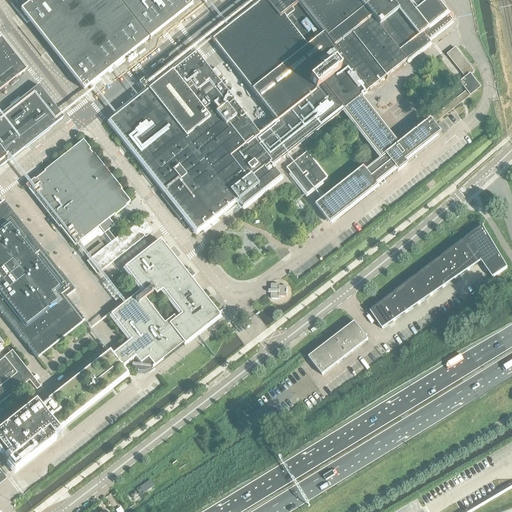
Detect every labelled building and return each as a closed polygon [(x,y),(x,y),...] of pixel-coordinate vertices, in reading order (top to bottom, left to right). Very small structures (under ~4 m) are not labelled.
[(33,0),(32,1),(30,0),(17,0),(12,5),(26,23),(29,21),(84,90),(123,59),(124,61),(136,52),(134,50),(191,5),(188,0),(33,0)] [(209,37),(276,121),(296,147),(343,111),(380,158),(397,144),(360,97),(405,61),(406,62),(429,44),(427,41),(452,21),(435,0),(263,0),(261,2),(255,0),(209,37)] [(0,89),(25,70),(1,39),(0,39),(0,89)] [(466,91),(430,120),(433,124),(479,87),(469,75),(473,72),(454,48),(447,54),(465,78),(459,83),(466,91)] [(195,53),(149,90),(213,171),(259,135),(232,101),(232,100),(195,53)] [(0,115),(0,167),(63,118),(38,86),(0,115)] [(213,171),(149,90),(108,122),(165,192),(160,196),(179,220),(184,217),(196,232),(236,200),(213,171)] [(428,120),(397,144),(380,158),(364,171),(362,168),(314,205),(328,222),(395,168),(397,171),(406,164),(405,164),(438,138),(436,136),(439,134),(435,129),(437,128),(433,124),(430,120),(430,119),(429,120),(428,120)] [(276,121),(259,135),(213,171),(236,200),(242,208),(281,178),(272,167),(296,147),(276,121)] [(99,227),(111,243),(115,240),(108,231),(114,226),(108,219),(129,203),(82,143),(27,186),(74,246),(99,227)] [(294,171),(310,191),(326,178),(306,152),(295,161),(292,159),(288,162),(290,165),(286,168),(290,174),(294,171)] [(286,204),(302,222),(311,214),(303,204),(305,203),(301,198),(299,200),(290,190),(280,199),(281,200),(278,202),(282,207),(286,204)] [(0,207),(0,311),(36,358),(84,320),(65,297),(74,290),(60,272),(59,272),(5,203),(0,207)] [(142,219),(115,240),(111,243),(88,261),(97,274),(144,237),(145,238),(152,232),(142,219)] [(370,312),(382,330),(481,262),(492,278),(507,268),(482,226),(370,312)] [(130,340),(112,355),(122,368),(135,358),(140,364),(141,364),(141,365),(132,364),(131,366),(133,368),(134,369),(136,370),(138,371),(140,371),(142,372),(145,371),(148,370),(150,369),(150,366),(153,367),(152,367),(152,368),(183,343),(184,344),(219,317),(190,279),(194,275),(189,269),(184,272),(160,241),(124,269),(141,291),(110,315),(130,340)] [(287,297),(287,287),(279,287),(279,285),(271,285),(271,291),(269,291),(269,293),(271,293),(271,299),(279,299),(279,297),(287,297)] [(309,359),(323,376),(369,340),(355,323),(309,359)] [(0,403),(29,380),(33,377),(12,351),(0,360),(0,403)] [(109,352),(49,399),(68,422),(127,375),(122,368),(112,355),(109,352)] [(33,377),(29,380),(38,392),(46,402),(39,407),(35,403),(0,430),(0,454),(14,472),(55,439),(54,437),(59,433),(57,430),(68,422),(49,399),(42,389),(33,377)]
